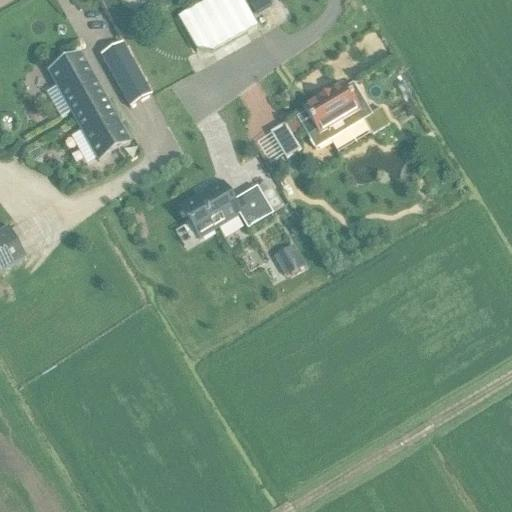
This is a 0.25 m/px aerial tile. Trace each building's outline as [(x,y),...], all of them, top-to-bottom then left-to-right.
[(213,55),(259,29),(242,0),(213,0),(179,20),(198,53),(213,55)] [(268,0),(264,0),(253,7),(257,15),(272,5),(268,0)] [(130,110),(152,98),(123,46),(101,58),(130,110)] [(81,56),(48,74),(57,90),(71,115),(73,119),(106,100),(81,56)] [(305,115),(296,120),(315,152),(363,125),(370,137),(390,125),(379,109),(369,115),(353,87),(347,91),(345,88),(303,112),(305,115)] [(106,100),(73,119),(81,134),(97,162),(98,164),(131,146),(106,100)] [(300,154),(284,127),(270,135),(286,162),(300,154)] [(179,210),(196,241),(238,217),(246,232),(271,218),(255,191),(230,205),(220,187),(179,210)] [(0,275),(26,261),(8,229),(0,233),(0,275)] [(293,248),(275,258),(287,279),(305,269),(293,248)]
